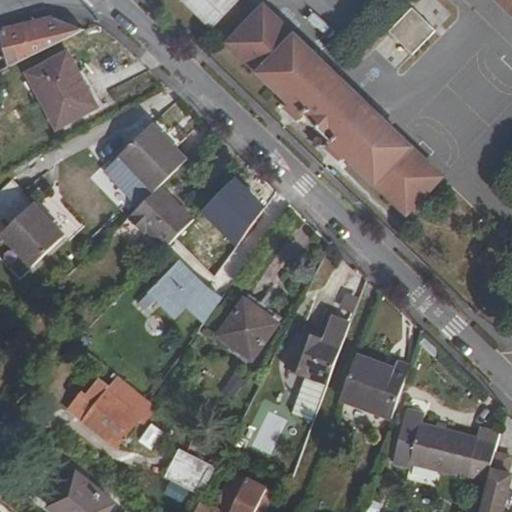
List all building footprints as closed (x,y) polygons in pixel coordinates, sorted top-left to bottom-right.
[(190,0),(214,23),(235,0),(190,0)] [(414,2),(391,26),(417,52),(441,29),(428,16),(440,3),(436,0),(435,0),(424,12),(414,2)] [(270,3),(235,40),(296,99),(293,102),(306,115),(309,111),(337,138),(335,141),(349,155),(351,152),(412,211),(447,174),(270,3)] [(58,15),(6,28),(15,63),(82,30),(58,15)] [(107,100),(79,47),(38,68),(66,121),(107,100)] [(158,123),(154,127),(176,149),(180,146),(158,123)] [(125,156),(159,192),(165,185),(193,159),(180,146),(176,149),(154,127),(125,156)] [(0,235),(35,203),(14,180),(0,193),(0,235)] [(198,218),(165,185),(159,192),(136,213),(149,226),(153,222),(158,227),(173,243),(198,218)] [(39,204),(7,233),(39,267),(71,236),(39,204)] [(153,222),(149,226),(154,231),(158,227),(153,222)] [(178,317),(208,286),(182,261),(141,302),(148,308),(159,298),(178,317)] [(272,301),(254,288),(223,332),(257,356),(283,319),(267,308),(272,301)] [(288,313),(272,301),(267,308),(283,319),(288,313)] [(317,421),(355,322),(337,316),(329,339),(304,330),(290,367),(309,374),(294,415),(301,418),(302,415),(317,421)] [(361,354),(346,397),(392,413),(410,363),(400,359),(397,367),(361,354)] [(239,398),(248,377),(235,371),(225,391),(239,398)] [(126,383),(95,420),(126,447),(151,417),(132,401),(138,393),(126,383)] [(511,410),(509,408),(503,432),(499,451),(511,454),(511,410)] [(499,451),(503,432),(486,427),(485,434),(425,420),(414,466),(491,484),(499,451)] [(182,451),(170,474),(202,490),(213,466),(182,451)] [(511,470),(511,454),(499,451),(491,484),(483,511),(505,511),(511,484),(511,474),(511,470)] [(272,487),(239,471),(219,511),(259,511),(260,511),(268,511),(273,504),(265,500),(272,487)] [(66,484),(51,502),(64,511),(110,511),(119,501),(86,476),(75,491),(66,484)]
